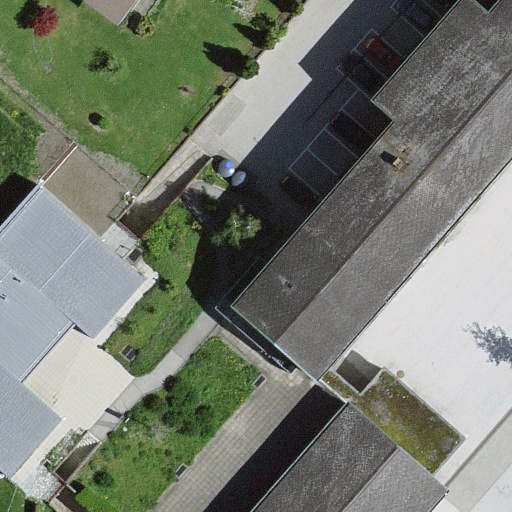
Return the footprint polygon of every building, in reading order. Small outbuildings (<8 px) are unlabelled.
[(96,0),(122,18),(135,0),(96,0)] [(450,0),(369,95),(389,113),(229,301),(320,378),(511,153),(511,0),(491,0),(489,4),(484,0),(450,0)] [(0,466),(9,475),(68,410),(25,371),(75,317),(87,328),(143,268),(44,178),(0,226),(0,466)] [(386,356),(364,381),(434,443),(457,417),(386,356)] [(342,387),(231,511),(418,511),(447,480),(342,387)]
